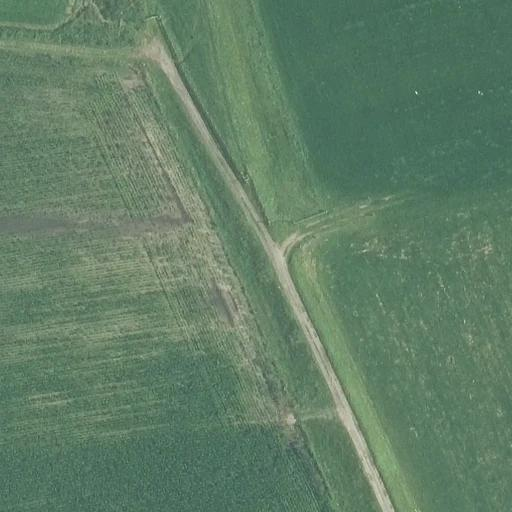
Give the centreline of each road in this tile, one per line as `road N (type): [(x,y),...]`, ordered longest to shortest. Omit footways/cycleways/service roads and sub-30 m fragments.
road 1 (track): [(390,511),(272,253)]
road 2 (track): [(230,0),(291,193),(272,253)]
road 3 (track): [(272,253),(171,56)]
road 4 (track): [(0,46),(174,61)]
road 5 (track): [(272,253),(322,221),(406,193)]
